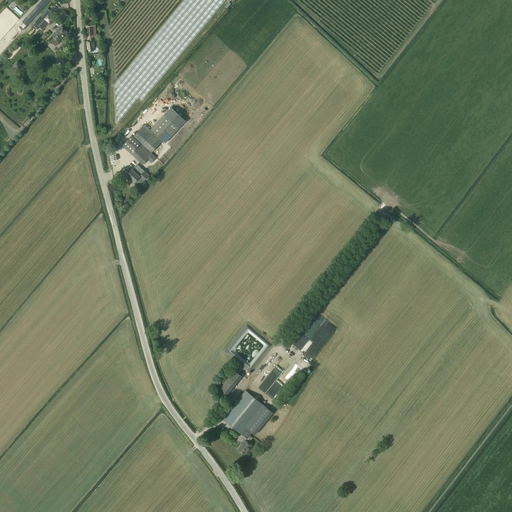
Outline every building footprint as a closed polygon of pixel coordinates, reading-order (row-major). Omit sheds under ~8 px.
[(42,0),(36,7),(26,18),(30,22),(50,0),(42,0)] [(34,23),(35,23),(32,26),(36,29),(38,26),(43,30),(49,23),(49,24),(53,19),(50,16),(52,13),(47,8),(34,23)] [(61,13),(62,15),(60,17),(63,21),(69,15),(65,11),(65,12),(64,11),(61,13)] [(52,36),(58,42),(67,32),(61,26),(52,36)] [(93,36),(96,36),(95,26),(86,27),(87,37),(91,36),(93,36)] [(93,49),(95,49),(93,41),(92,41),(92,38),(93,38),(93,36),(91,36),(91,41),(86,42),(87,50),(89,49),(89,52),(94,51),(93,49)] [(165,143),(168,141),(185,122),(170,108),(150,130),(144,124),(133,137),(132,135),(122,146),(143,165),(147,160),(151,163),(156,158),(151,153),(158,146),(160,147),(162,145),(160,143),(162,141),(165,143)] [(132,170),(126,176),(134,183),(140,177),(138,176),(139,174),(145,179),(148,176),(144,172),(143,171),(143,170),(137,165),(132,170)] [(329,322),(321,330),(329,337),(337,329),(329,322)] [(252,371),(273,344),(247,324),(226,349),(238,359),(238,360),(252,371)] [(281,357),(258,387),(273,399),(288,379),(282,374),(290,364),(281,357)] [(242,377),(233,369),(214,391),(224,399),(242,377)] [(265,407),(259,402),(246,391),(222,419),(246,439),(245,440),(237,450),(244,455),(252,446),(248,443),(253,438),(250,436),(252,433),(248,430),(251,426),(250,425),(265,407)]
